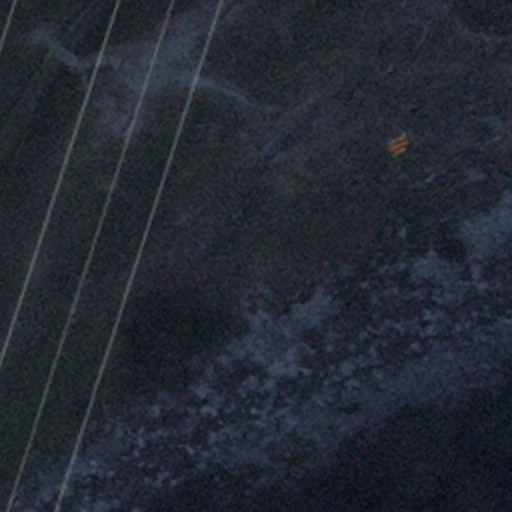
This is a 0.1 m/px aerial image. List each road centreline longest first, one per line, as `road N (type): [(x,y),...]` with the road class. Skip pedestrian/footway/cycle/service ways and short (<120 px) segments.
road 1 (track): [(0,418),(102,153),(186,30),(230,0)]
road 2 (track): [(186,30),(100,39),(36,8),(0,17)]
